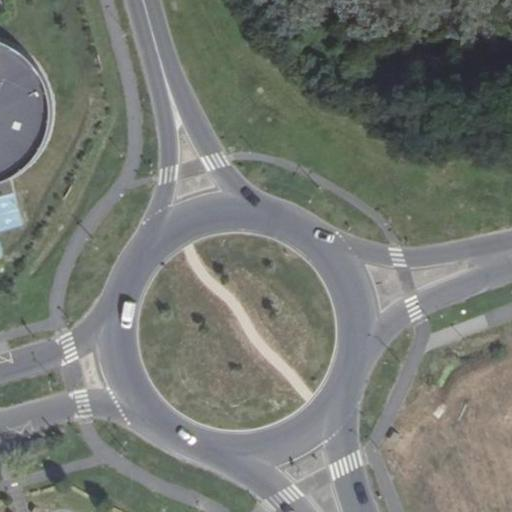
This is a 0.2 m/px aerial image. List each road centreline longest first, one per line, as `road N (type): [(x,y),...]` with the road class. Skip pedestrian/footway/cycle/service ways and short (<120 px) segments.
road 1 (unclassified): [(511,251),(323,250)]
road 2 (unclassified): [(356,343),(511,255)]
road 3 (tertiary): [(164,76),(164,233)]
road 4 (tertiary): [(235,211),(164,76)]
road 5 (unclassified): [(115,301),(95,330),(64,349),(0,369)]
road 6 (unclassified): [(0,424),(78,403),(135,406)]
road 7 (unclassified): [(135,406),(187,447),(254,454)]
